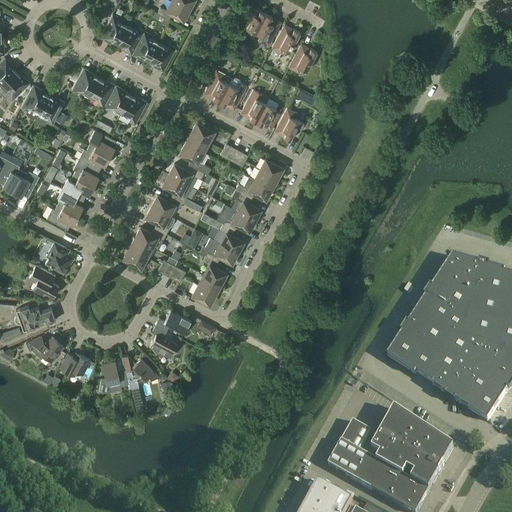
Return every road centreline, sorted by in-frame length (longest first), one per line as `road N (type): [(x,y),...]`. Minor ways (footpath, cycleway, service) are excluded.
road 1 (unclassified): [(206,511),(475,0)]
road 2 (residential): [(218,324),(294,173),(291,158),(173,97)]
road 3 (residential): [(156,290),(123,339),(88,339),(68,311),(92,256)]
road 4 (residential): [(83,50),(65,63),(36,56),(30,19),(43,6),(69,5),(84,18),(86,44)]
road 5 (residential): [(92,256),(173,97)]
